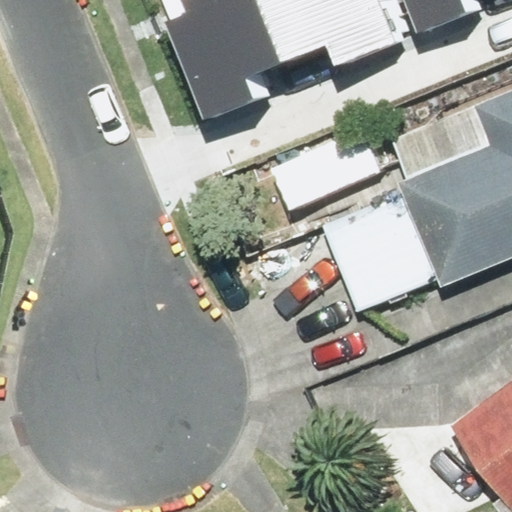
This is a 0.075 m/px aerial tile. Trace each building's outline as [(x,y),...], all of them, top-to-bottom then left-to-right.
[(169,17),(209,118),(258,98),(250,78),(295,60),(270,0),(183,0),(187,10),(169,17)] [(343,65),(394,44),(376,0),(270,0),(295,60),(335,45),(343,65)] [(407,0),(420,32),(469,12),(464,0),(407,0)] [(407,180),(451,287),(511,262),(511,94),(482,106),(497,144),(407,180)] [(511,387),(455,430),(511,504),(511,387)]
